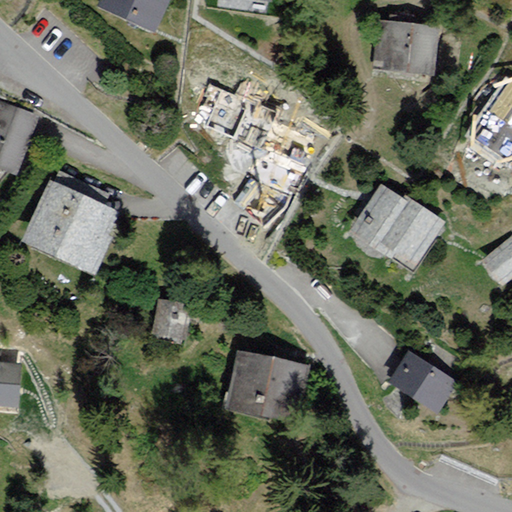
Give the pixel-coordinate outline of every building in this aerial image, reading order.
[(163,0),(88,0),(84,10),(145,40),(163,0)] [(429,82),(434,32),(379,26),(373,76),(429,82)] [(472,122),(511,152),(511,151),(511,89),(501,82),(472,122)] [(202,87),(183,134),(256,163),(275,117),(202,87)] [(0,179),(1,180),(28,122),(0,108),(0,179)] [(35,183),(0,248),(82,281),(111,217),(94,210),(101,197),(50,175),(43,187),(35,183)] [(395,204),(372,189),(336,234),(376,263),(381,257),(407,272),(440,230),(398,200),(395,204)] [(472,264),(490,289),(511,273),(511,249),(506,241),(472,264)] [(142,338),(168,343),(176,308),(149,302),(142,338)] [(0,413),(17,415),(22,361),(3,359),(4,353),(0,352),(0,413)] [(396,353),(373,386),(424,422),(448,389),(396,353)] [(222,355),(210,412),(284,428),(296,370),(222,355)]
